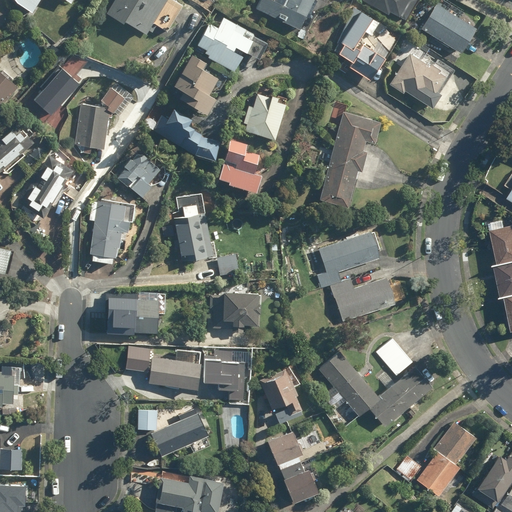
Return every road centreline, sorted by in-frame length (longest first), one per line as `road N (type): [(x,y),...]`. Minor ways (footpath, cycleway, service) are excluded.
road 1 (residential): [(511,80),(459,163),(446,226),(460,326),(511,399)]
road 2 (unknown): [(475,356),(418,427),(320,511)]
road 3 (residential): [(83,511),(83,314)]
